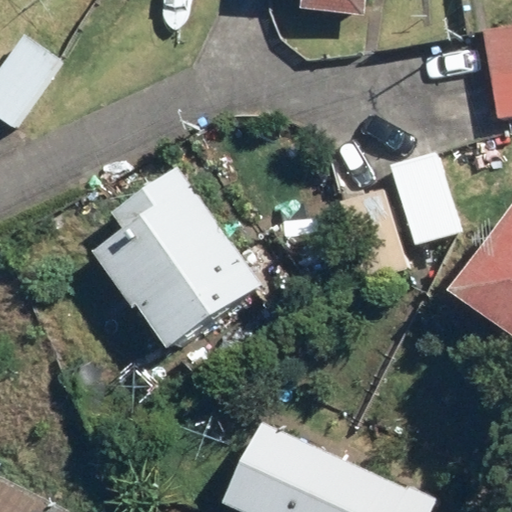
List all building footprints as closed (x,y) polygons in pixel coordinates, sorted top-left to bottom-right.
[(324,0),(324,4),(377,10),(378,0),(324,0)] [(511,25),(487,28),(495,116),(511,114),(511,25)] [(0,104),(27,121),(64,62),(32,42),(0,93),(0,104)] [(468,226),(446,146),(401,158),(422,238),(468,226)] [(135,227),(115,242),(191,341),(276,276),(188,162),(124,212),(135,227)] [(419,255),(393,184),(348,201),(375,272),(419,255)] [(511,222),(474,285),(511,307),(511,222)] [(441,511),(450,493),(272,416),(236,499),(266,511),(441,511)] [(82,511),(85,508),(0,463),(0,511),(82,511)]
